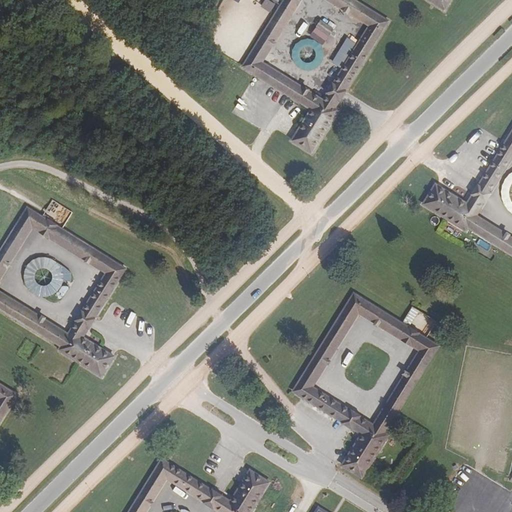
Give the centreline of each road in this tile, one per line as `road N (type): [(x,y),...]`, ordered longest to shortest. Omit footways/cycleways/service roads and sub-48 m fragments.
road 1 (unknown): [(511,5),(15,511)]
road 2 (unknown): [(58,511),(511,64)]
road 3 (track): [(306,215),(70,0)]
road 4 (track): [(223,322),(187,250),(158,220),(56,171),(0,169)]
